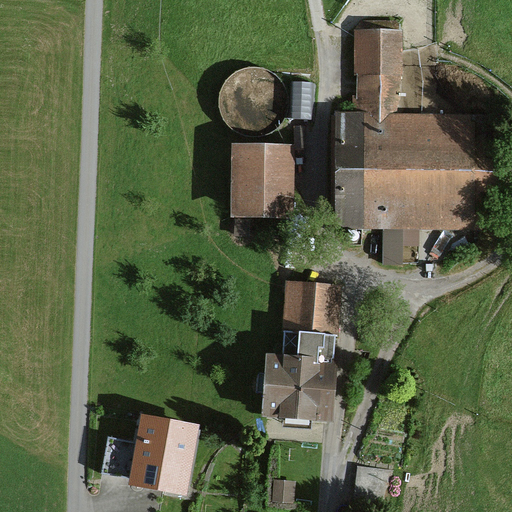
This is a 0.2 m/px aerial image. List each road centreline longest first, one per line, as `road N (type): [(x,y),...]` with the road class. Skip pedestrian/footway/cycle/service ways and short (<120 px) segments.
road 1 (track): [(312,0),(322,60),(318,231),(352,270),(327,511)]
road 2 (residential): [(95,0),(74,511)]
